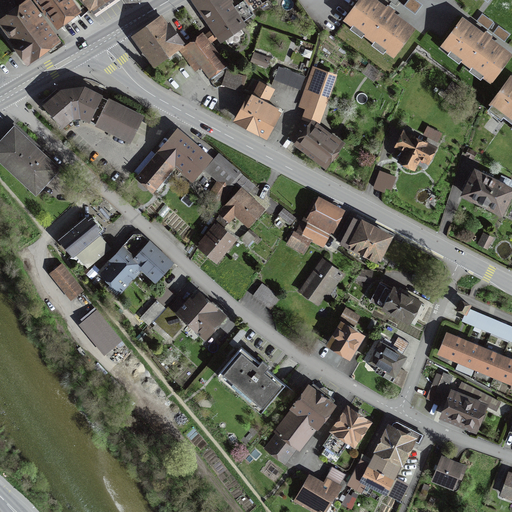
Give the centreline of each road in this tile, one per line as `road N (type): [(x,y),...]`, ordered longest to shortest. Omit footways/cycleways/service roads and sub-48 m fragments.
road 1 (residential): [(8,94),(228,305),(311,365),(399,412)]
road 2 (tertiary): [(99,42),(155,96),(459,256)]
road 3 (residential): [(459,256),(399,412)]
road 4 (residential): [(399,412),(511,457)]
